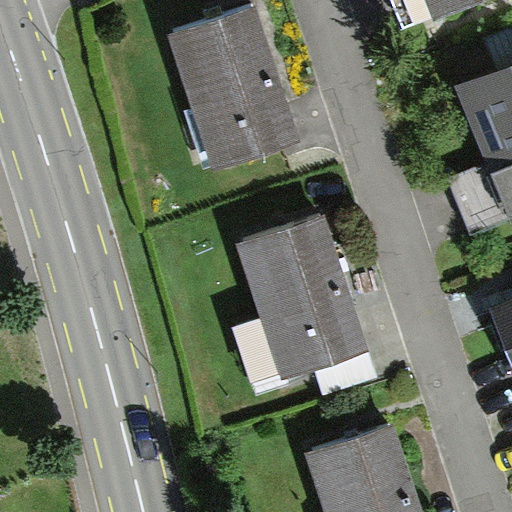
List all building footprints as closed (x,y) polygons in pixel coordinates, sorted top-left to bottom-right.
[(213,153),(300,124),(257,0),(234,0),(169,22),(213,153)] [(511,214),(511,213),(511,49),(455,73),(511,214)] [(367,337),(324,204),(234,234),(258,304),(278,365),(367,337)] [(511,284),(495,291),(511,334),(511,284)] [(425,511),(393,413),(305,441),(327,511),(425,511)]
